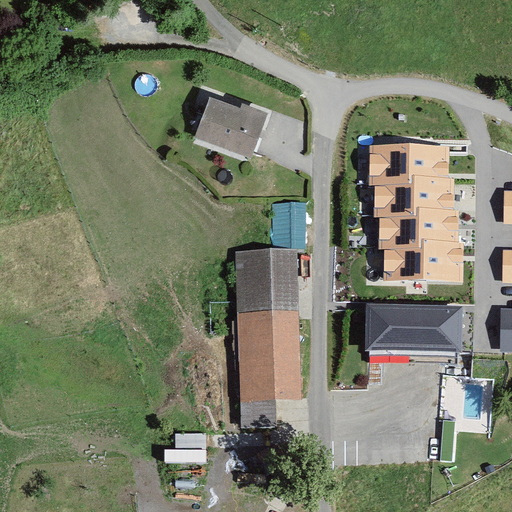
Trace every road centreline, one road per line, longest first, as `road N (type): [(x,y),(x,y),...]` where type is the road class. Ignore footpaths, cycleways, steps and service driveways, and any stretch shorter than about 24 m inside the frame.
road 1 (unclassified): [(511,117),(407,86),(325,104),(324,511)]
road 2 (track): [(0,72),(100,45),(239,42)]
